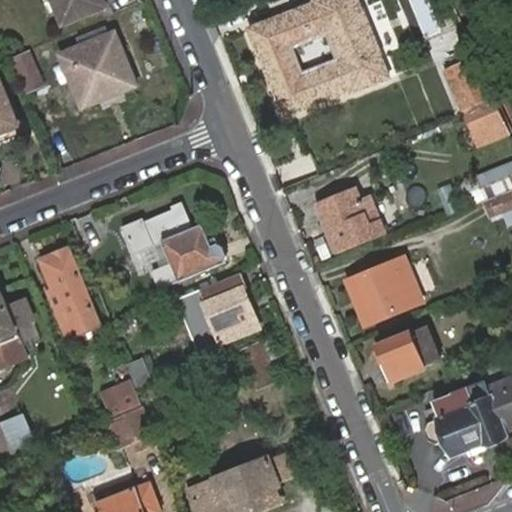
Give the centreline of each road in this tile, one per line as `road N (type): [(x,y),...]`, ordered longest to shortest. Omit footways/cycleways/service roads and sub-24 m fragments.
road 1 (residential): [(391,511),(228,126)]
road 2 (residential): [(228,126),(0,220)]
road 3 (residential): [(228,126),(177,0)]
